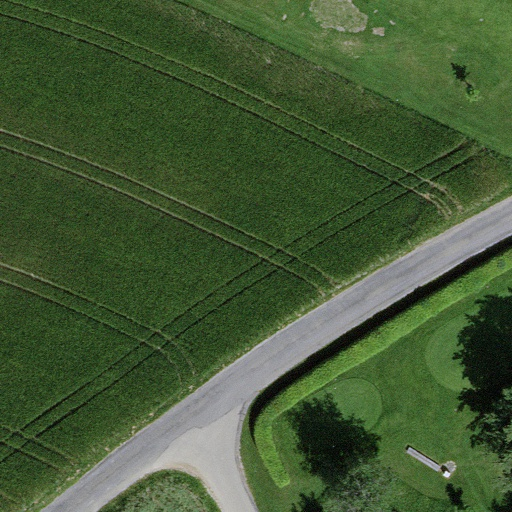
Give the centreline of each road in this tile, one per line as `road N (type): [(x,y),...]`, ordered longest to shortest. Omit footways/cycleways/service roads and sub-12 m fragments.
road 1 (unclassified): [(511,215),(402,274),(195,413)]
road 2 (unclassified): [(195,413),(75,511)]
